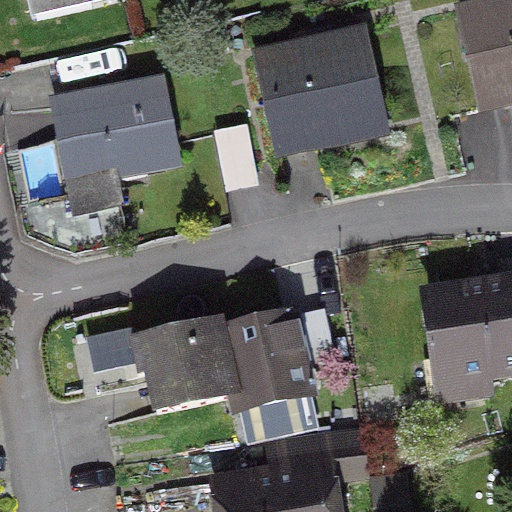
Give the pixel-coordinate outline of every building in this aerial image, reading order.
[(510,6),(457,18),(478,114),(511,106),(511,2),(509,3),(510,6)] [(307,51),(254,63),(275,159),(319,149),(315,132),(377,118),(360,39),(332,46),(331,43),(306,49),(307,51)] [(105,96),(105,99),(52,109),(67,186),(63,186),(69,214),(118,204),(113,179),(173,167),(158,89),(130,94),(129,91),(105,96)] [(236,143),(217,147),(227,197),(246,193),(236,143)] [(477,297),(426,304),(437,384),(511,373),(511,292),(504,293),(504,291),(502,291),(477,294),(477,297)] [(183,333),(139,346),(143,366),(155,418),(229,402),(233,416),(308,400),(290,321),(256,329),(216,338),(214,329),(183,333)] [(268,482),(268,485),(214,493),(217,511),(328,511),(324,477),(295,481),(295,478),(268,482)]
